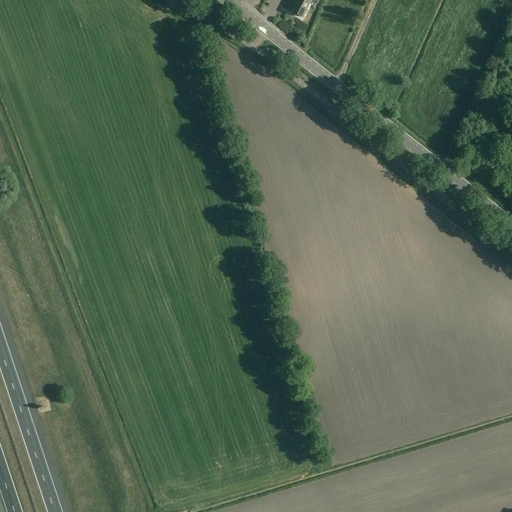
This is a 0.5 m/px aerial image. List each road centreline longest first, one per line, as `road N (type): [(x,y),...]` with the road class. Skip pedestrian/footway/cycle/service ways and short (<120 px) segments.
road 1 (secondary): [(511,224),(227,0)]
road 2 (motorway): [(55,511),(0,344)]
